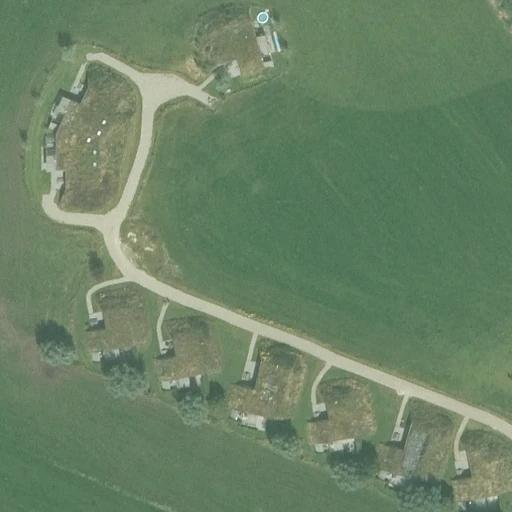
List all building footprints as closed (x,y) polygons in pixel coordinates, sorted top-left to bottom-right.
[(218,66),(232,62),(230,56),(232,55),(234,55),(241,78),(266,70),(249,9),(223,16),(227,30),(209,35),(218,66)] [(107,175),(111,149),(124,125),(111,119),(120,102),(92,87),(85,100),(90,103),(89,105),(88,107),(67,96),(55,119),(49,138),(44,164),(68,168),(67,171),(67,173),(61,172),(59,186),(90,191),(93,172),(107,175)] [(95,295),(97,301),(99,306),(100,308),(102,311),(105,324),(109,324),(110,326),(110,328),(87,332),(91,353),(146,343),(149,336),(142,296),(134,290),(95,295)] [(165,323),(167,329),(168,332),(169,335),(172,339),(175,352),(179,351),(180,353),(180,355),(157,359),(161,381),(216,371),(220,365),(214,328),(207,320),(198,318),(165,323)] [(257,345),(259,349),(259,352),(259,356),(261,360),(255,385),(260,386),(259,388),(259,390),(236,385),(230,409),(285,421),(291,417),(306,368),(300,356),(261,342),(257,345)] [(318,388),(319,392),(321,396),(322,397),(326,402),(328,415),(332,415),(333,417),(333,419),(310,423),(314,444),(369,435),(373,428),(372,422),(364,385),(351,381),(324,385),(318,388)] [(408,406),(410,411),(410,415),(411,422),(404,446),(409,447),(408,449),(408,451),(385,445),(378,469),(432,484),(439,478),(455,428),(452,417),(411,402),(408,406)] [(465,431),(461,442),(464,447),(467,451),(471,473),(475,472),(476,474),(476,476),(453,480),(457,502),(511,492),(511,461),(510,446),(471,428),(465,431)] [(480,509),(498,507),(497,496),(478,498),(480,509)]
